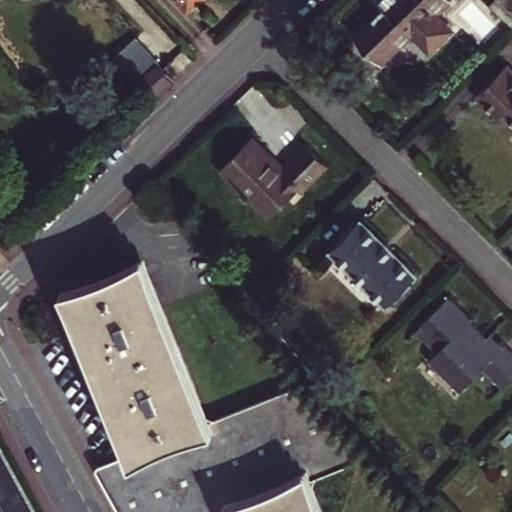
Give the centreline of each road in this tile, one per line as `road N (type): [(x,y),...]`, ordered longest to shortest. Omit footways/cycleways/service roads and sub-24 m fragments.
road 1 (tertiary): [(298,0),(0,288)]
road 2 (tertiary): [(0,350),(87,511)]
